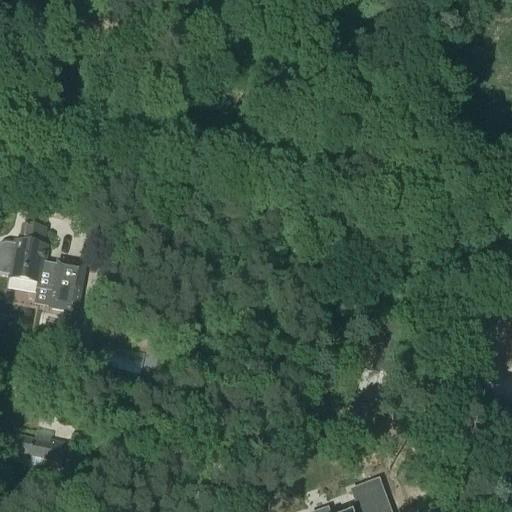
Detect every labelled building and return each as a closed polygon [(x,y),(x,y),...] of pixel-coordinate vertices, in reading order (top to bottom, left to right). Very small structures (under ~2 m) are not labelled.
[(0,277),(9,279),(9,282),(40,287),(39,293),(53,295),(50,311),(77,316),(85,270),(58,265),(57,269),(44,266),(47,250),(42,250),(45,232),(23,229),(20,246),(15,245),(15,246),(5,244),(0,246),(0,277)] [(136,372),(141,355),(108,346),(103,364),(136,372)] [(0,366),(0,381),(5,390),(15,384),(3,365),(0,366)] [(55,389),(60,372),(48,368),(43,386),(55,389)] [(4,453),(30,459),(45,462),(44,467),(60,471),(66,445),(50,442),(49,447),(8,438),(4,453)] [(389,511),(378,483),(351,493),(358,511),(327,511),(324,511),(389,511)]
